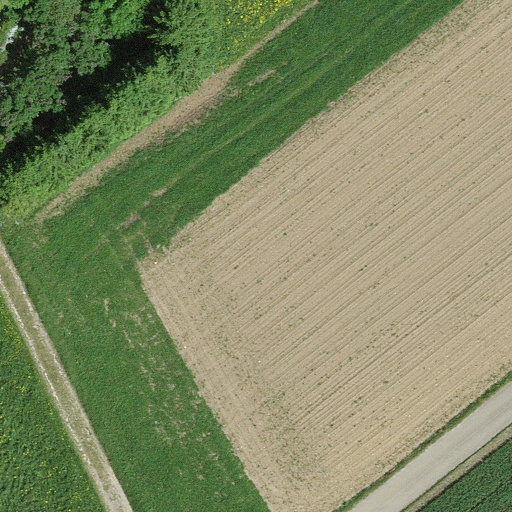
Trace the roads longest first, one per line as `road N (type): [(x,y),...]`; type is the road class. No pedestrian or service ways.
road 1 (track): [(120,511),(0,259)]
road 2 (residential): [(511,407),(378,511)]
